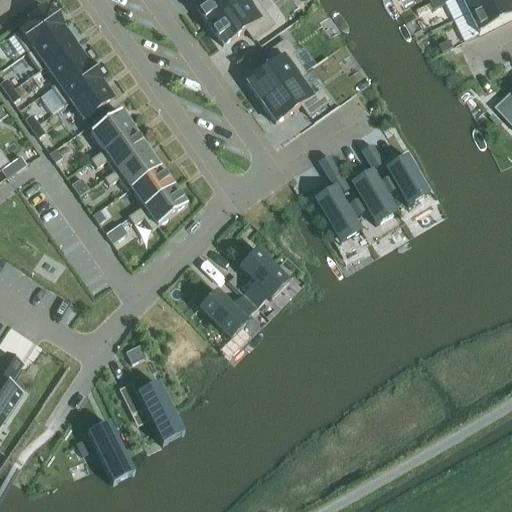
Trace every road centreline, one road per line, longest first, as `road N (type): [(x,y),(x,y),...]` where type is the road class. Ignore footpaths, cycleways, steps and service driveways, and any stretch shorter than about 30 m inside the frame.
road 1 (residential): [(95,0),(237,200)]
road 2 (residential): [(274,176),(149,0)]
road 3 (unclassified): [(511,404),(326,511)]
road 4 (residential): [(94,357),(237,200)]
